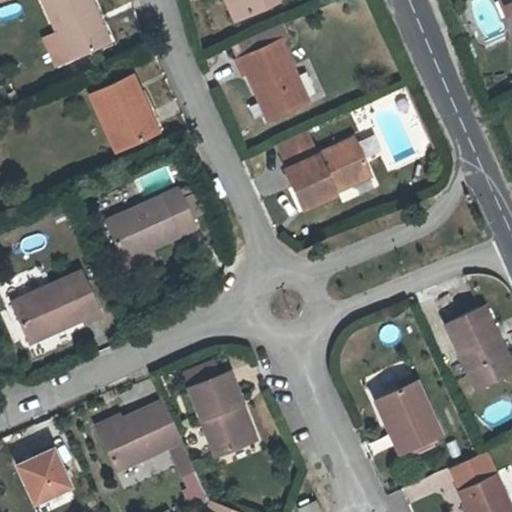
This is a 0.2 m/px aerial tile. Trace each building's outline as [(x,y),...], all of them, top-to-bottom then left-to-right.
[(42,0),(57,33),(69,60),(108,44),(88,0),(42,0)] [(237,0),(227,0),(236,20),(244,16),(237,0)] [(237,0),(244,16),(280,1),(279,0),(237,0)] [(511,8),(508,0),(497,0),(507,23),(511,20),(511,8)] [(0,8),(0,21),(1,23),(22,14),(16,1),(0,8)] [(292,37),(284,18),(231,43),(239,60),(236,62),(243,77),(250,75),(269,121),(309,103),(284,40),(292,37)] [(69,60),(57,33),(43,39),(54,66),(69,60)] [(158,132),(133,72),(92,90),(118,149),(158,132)] [(310,129),(275,144),(287,171),(322,155),(310,129)] [(374,172),(358,138),(322,155),(287,171),(285,172),(303,212),(339,195),(336,189),(374,172)] [(192,193),(202,216),(220,184),(211,161),(192,193)] [(202,216),(192,193),(188,185),(110,218),(128,259),(205,225),(202,216)] [(103,311),(86,272),(14,302),(30,343),(103,311)] [(511,374),(511,372),(483,306),(446,323),(476,390),(511,374)] [(231,401),(239,397),(226,366),(183,383),(213,453),(247,437),(231,401)] [(377,396),(389,421),(383,423),(397,453),(439,433),(416,379),(377,396)] [(231,401),(247,437),(255,434),(239,397),(231,401)] [(179,440),(160,399),(96,428),(113,469),(166,446),(179,440)] [(170,453),(182,448),(179,440),(166,446),(170,453)] [(41,451),(42,455),(21,464),(37,503),(74,487),(56,445),(41,451)] [(193,469),(182,448),(170,453),(180,475),(193,469)] [(480,452),(451,465),(461,487),(459,488),(469,511),(511,511),(511,510),(486,449),(480,452)] [(320,511),(315,500),(299,507),(301,511),(320,511)] [(231,511),(209,502),(205,511),(231,511)]
